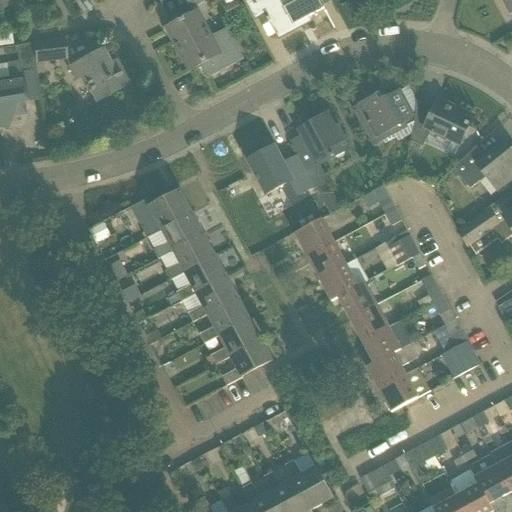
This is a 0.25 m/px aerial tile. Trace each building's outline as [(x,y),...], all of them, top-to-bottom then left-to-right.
[(0,0),(0,10),(18,0),(0,0)] [(204,0),(219,0),(226,14),(242,5),(239,0),(186,0),(191,7),(204,0)] [(244,0),(256,21),(266,15),(270,21),(271,23),(278,37),(279,39),(301,27),(298,23),(309,18),(324,9),(319,0),(244,0)] [(511,0),(501,0),(510,14),(511,13),(511,0)] [(197,13),(167,29),(190,71),(200,66),(220,55),(216,48),(232,39),(227,30),(211,39),(197,13)] [(11,34),(0,35),(0,47),(13,46),(11,34)] [(242,59),(232,39),(216,48),(220,55),(200,66),(207,78),(242,59)] [(33,46),(35,63),(45,62),(65,59),(63,41),(43,44),(33,46)] [(16,49),(17,54),(18,62),(6,64),(8,81),(0,82),(0,124),(10,123),(9,118),(19,116),(19,112),(24,111),(23,103),(40,100),(36,81),(29,47),(16,49)] [(82,77),(95,103),(128,86),(119,69),(113,73),(101,50),(68,67),(75,81),(82,77)] [(377,91),(362,99),(361,100),(360,101),(360,102),(360,103),(360,104),(360,105),(361,106),(355,110),(373,144),(375,146),(408,128),(403,118),(411,114),(400,92),(382,101),(377,91)] [(417,108),(410,142),(422,147),(429,131),(459,146),(473,117),(439,100),(434,111),(417,108)] [(323,111),(307,119),(310,125),(298,131),(304,142),(293,148),(301,162),(314,187),(317,192),(318,192),(330,186),(318,164),(348,148),(329,114),(329,113),(328,112),(327,111),(326,111),(325,111),(324,111),(323,111)] [(485,177),(497,192),(511,180),(511,150),(505,142),(480,162),(471,151),(453,169),(469,190),(485,177)] [(281,188),(288,201),(308,191),(314,187),(301,162),(287,170),(274,146),(247,161),(266,196),(281,188)] [(385,215),(386,217),(396,211),(389,199),(383,188),(363,198),(369,209),(379,204),(385,215)] [(168,190),(131,209),(147,239),(162,231),(161,230),(192,213),(180,191),(171,196),(168,190)] [(459,231),(475,254),(497,240),(500,245),(511,236),(511,192),(486,210),(487,212),(459,231)] [(396,211),(386,217),(392,227),(402,222),(398,215),(396,211)] [(172,251),(204,234),(192,213),(161,230),(162,231),(168,243),(153,251),(158,260),(173,253),(172,251)] [(295,235),(308,259),(334,245),(321,221),(295,235)] [(104,224),(90,232),(96,245),(111,237),(104,224)] [(390,252),(380,257),(388,271),(398,265),(399,266),(412,259),(420,255),(417,250),(412,241),(410,237),(407,233),(385,244),(390,252)] [(172,251),(173,253),(179,264),(165,272),(170,282),(185,274),(184,272),(215,256),(204,234),(172,251)] [(334,245),(308,259),(320,281),(346,266),(334,245)] [(420,255),(412,259),(419,271),(426,267),(422,259),(420,255)] [(185,274),(191,285),(177,293),(181,301),(195,294),(227,277),(215,256),(184,272),(185,274)] [(320,281),(332,303),(339,299),(366,284),(365,283),(369,281),(357,260),(346,266),(320,281)] [(120,262),(109,268),(116,281),(127,275),(120,262)] [(238,299),(227,277),(195,294),(202,307),(188,314),(193,322),(207,315),(238,299)] [(339,299),(351,321),(377,306),(366,284),(339,299)] [(437,287),(427,293),(434,304),(443,299),(437,287)] [(134,288),(125,293),(130,302),(139,297),(134,288)] [(214,328),(199,336),(204,345),(219,337),(218,337),(250,320),(238,299),(207,315),(214,328)] [(434,304),(440,316),(450,311),(443,299),(434,304)] [(511,300),(498,308),(508,326),(511,323),(511,300)] [(351,321),(363,343),(390,328),(377,306),(351,321)] [(230,358),(261,341),(250,320),(218,337),(219,337),(225,349),(211,357),(216,366),(230,358)] [(446,353),(446,355),(467,343),(455,321),(435,332),(446,353)] [(363,343),(374,364),(400,350),(413,343),(402,322),(390,328),(363,343)] [(222,378),(227,387),(273,363),(261,341),(230,358),(236,370),(222,378)] [(442,356),(454,380),(480,366),(467,343),(446,355),(446,353),(442,356)] [(377,387),(379,391),(406,377),(401,368),(408,364),(400,350),(374,364),(367,368),(377,387)] [(379,391),(391,414),(431,392),(418,370),(406,377),(379,391)] [(472,420),(478,429),(489,423),(484,414),(472,420)] [(460,426),(465,436),(478,429),(472,420),(460,426)] [(262,426),(253,430),(258,439),(266,434),(262,426)] [(428,444),(435,458),(447,451),(440,437),(428,444)] [(492,456),(511,493),(511,492),(511,442),(491,454),(492,456)] [(404,456),(418,481),(441,469),(435,458),(428,444),(404,456)] [(470,446),(461,451),(464,457),(467,462),(476,457),(470,446)] [(492,456),(470,468),(471,471),(472,471),(490,505),(511,493),(492,456)] [(199,459),(192,463),(198,474),(204,470),(199,459)] [(286,465),(311,511),(333,499),(316,468),(301,476),(293,461),(286,465)] [(383,468),(395,489),(396,488),(389,477),(400,471),(395,461),(383,468)] [(265,476),(284,511),(309,511),(311,511),(286,465),(284,466),(292,480),(280,486),(273,472),(265,476)] [(252,502),(257,511),(284,511),(265,476),(263,477),(271,492),(259,498),(243,468),(234,473),(243,488),(250,503),(252,502)] [(371,474),(382,496),(395,489),(383,468),(371,474)] [(457,497),(464,511),(493,511),(490,505),(472,471),(471,471),(449,483),(452,488),(457,497)] [(430,499),(436,511),(464,511),(452,488),(430,499)] [(197,489),(190,493),(196,502),(203,499),(197,489)] [(223,499),(221,500),(227,511),(257,511),(252,502),(250,503),(238,509),(230,495),(223,499)] [(212,511),(205,498),(196,503),(200,511),(212,511)] [(436,511),(430,499),(428,500),(434,511),(436,511)]
